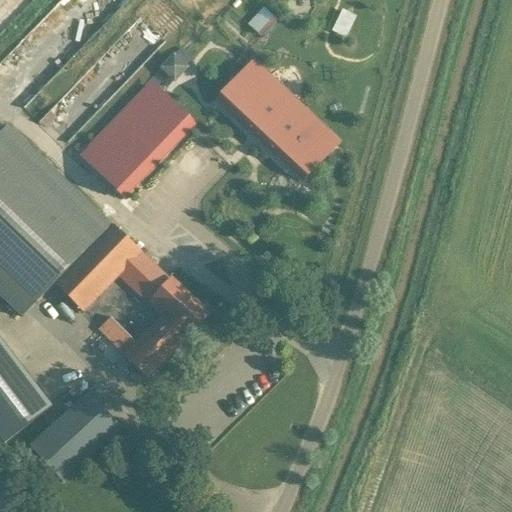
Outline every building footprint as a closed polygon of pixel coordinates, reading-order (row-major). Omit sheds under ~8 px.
[(258,33),(274,15),(264,6),(248,23),(258,33)] [(349,36),(356,13),(341,8),(334,31),(349,36)] [(162,71),(156,77),(163,84),(167,88),(173,82),(176,84),(190,69),(188,67),(194,61),(181,48),(175,54),(160,69),(162,71)] [(226,107),(297,173),(331,136),(261,70),(226,107)] [(92,147),(82,157),(124,198),(127,196),(192,128),(150,87),(92,147)] [(0,262),(41,299),(55,286),(84,314),(119,278),(143,252),(113,224),(111,226),(8,127),(0,137),(0,262)] [(153,301),(149,304),(162,318),(137,343),(125,356),(147,378),(210,316),(196,301),(143,252),(119,278),(144,301),(150,297),(153,301)] [(0,333),(0,432),(47,399),(0,333)] [(122,430),(89,394),(30,448),(63,484),(122,430)]
